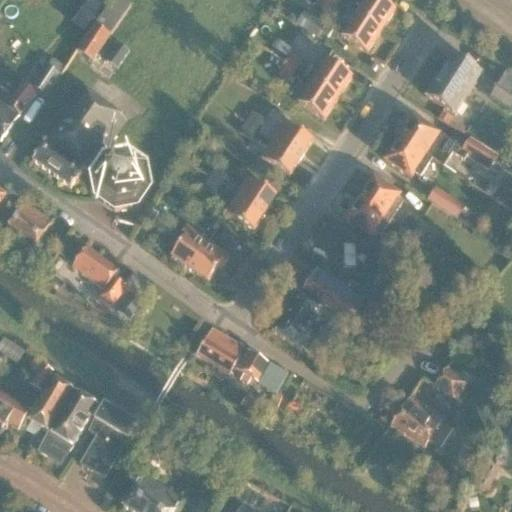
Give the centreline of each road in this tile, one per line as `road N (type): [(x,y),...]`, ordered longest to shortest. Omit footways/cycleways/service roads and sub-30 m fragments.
road 1 (residential): [(234,326),(428,32)]
road 2 (residential): [(511,345),(426,348),(406,358),(359,412),(234,326)]
road 3 (residential): [(234,326),(0,169)]
